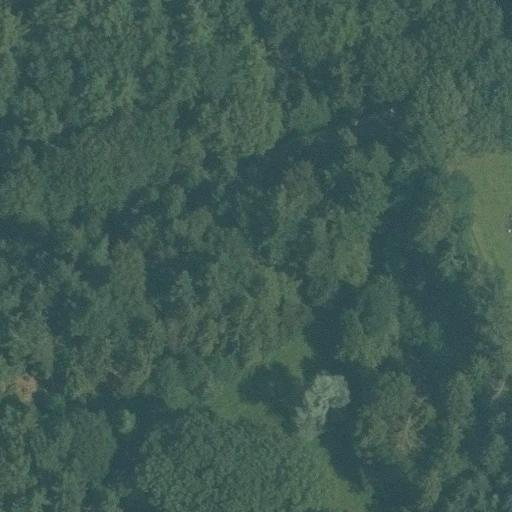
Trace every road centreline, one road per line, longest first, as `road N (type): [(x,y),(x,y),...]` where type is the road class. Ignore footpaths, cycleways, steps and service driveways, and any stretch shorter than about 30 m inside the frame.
road 1 (unclassified): [(0,242),(511,85)]
road 2 (unknown): [(511,326),(432,112)]
